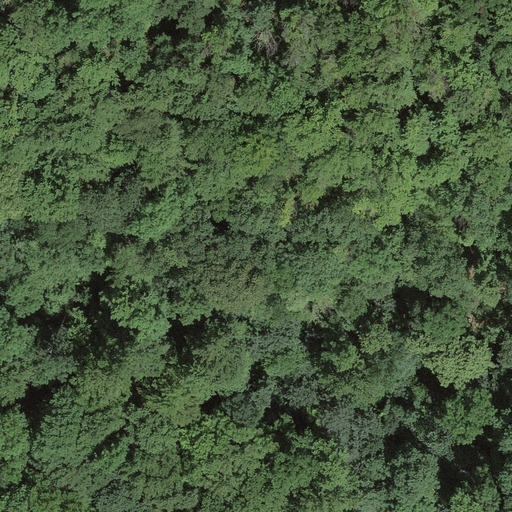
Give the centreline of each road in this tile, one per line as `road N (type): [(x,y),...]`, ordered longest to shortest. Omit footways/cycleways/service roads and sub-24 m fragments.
road 1 (track): [(0,128),(197,92),(511,89)]
road 2 (track): [(0,365),(511,361)]
road 3 (track): [(0,432),(30,439),(171,511)]
